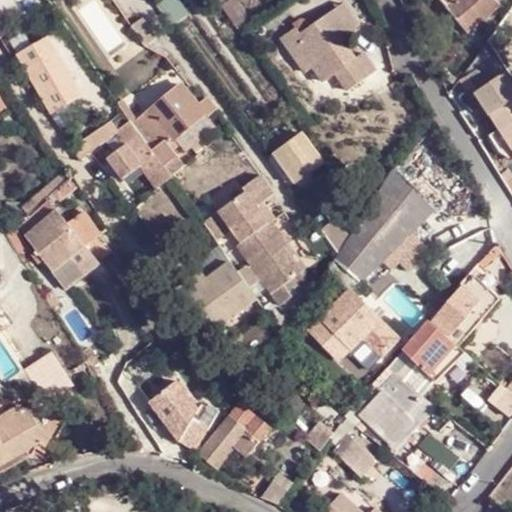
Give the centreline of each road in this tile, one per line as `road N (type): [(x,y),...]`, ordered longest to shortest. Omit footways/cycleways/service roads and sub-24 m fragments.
road 1 (residential): [(257,511),(130,467),(0,501)]
road 2 (residential): [(511,216),(391,0)]
road 3 (residential): [(191,0),(262,101)]
